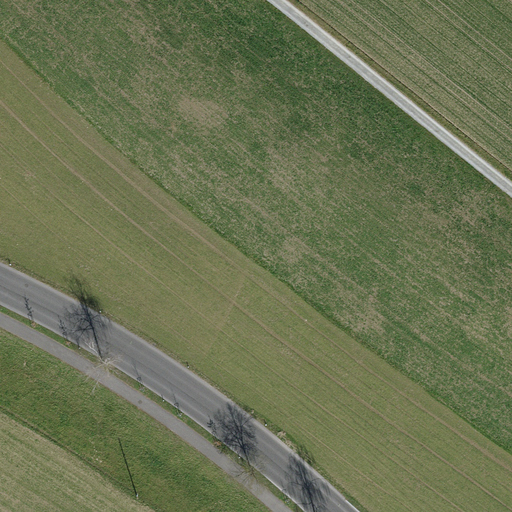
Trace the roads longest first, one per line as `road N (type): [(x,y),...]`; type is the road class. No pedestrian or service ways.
road 1 (tertiary): [(329,511),(193,399),(106,339),(0,284)]
road 2 (track): [(277,0),(511,189)]
